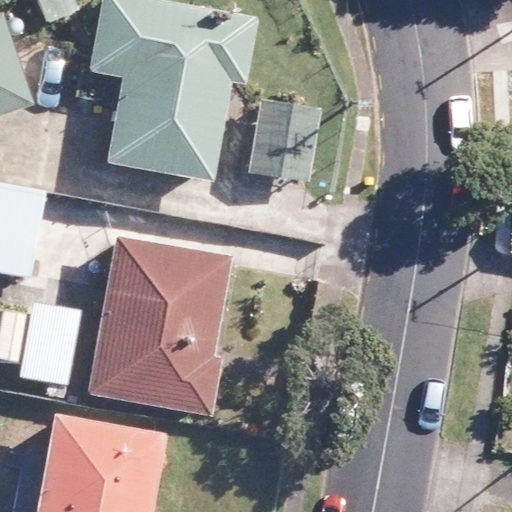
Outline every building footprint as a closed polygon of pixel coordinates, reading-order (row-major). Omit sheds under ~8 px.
[(262,28),(108,0),(94,83),(125,88),(110,174),(218,194),(236,94),(249,96),(262,28)] [(0,53),(0,116),(20,110),(0,53)] [(320,110),(262,99),(249,171),(307,181),(320,110)] [(32,196),(0,190),(0,278),(21,281),(32,196)] [(217,262),(101,241),(73,398),(199,421),(209,362),(200,360),(217,262)] [(20,314),(0,311),(0,368),(11,370),(10,381),(59,387),(68,312),(21,306),(20,314)] [(139,511),(154,439),(42,418),(24,511),(139,511)]
